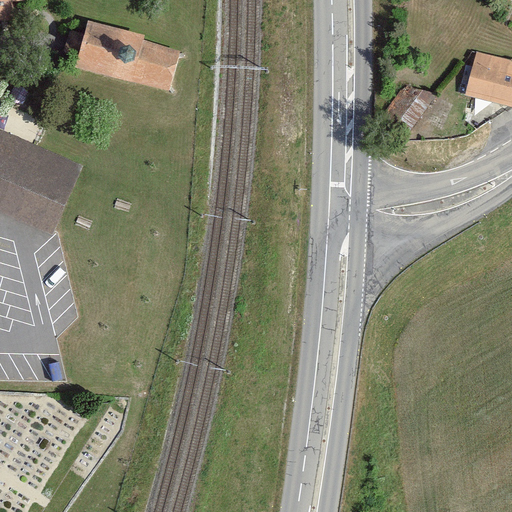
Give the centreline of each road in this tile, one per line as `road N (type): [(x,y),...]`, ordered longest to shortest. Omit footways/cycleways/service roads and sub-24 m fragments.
road 1 (primary): [(338,209),(305,511)]
road 2 (primary): [(340,0),(338,209)]
road 3 (unclassified): [(511,167),(451,201),(338,209)]
